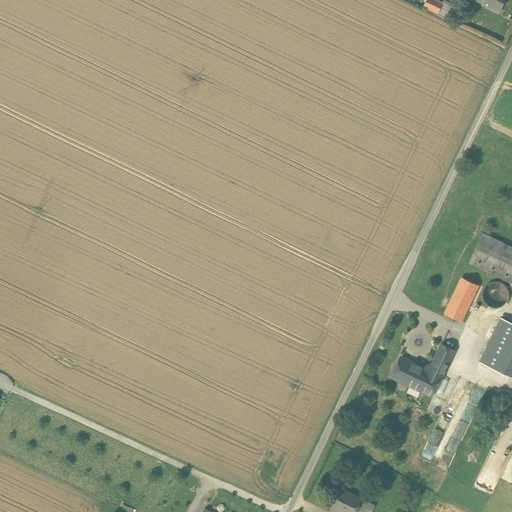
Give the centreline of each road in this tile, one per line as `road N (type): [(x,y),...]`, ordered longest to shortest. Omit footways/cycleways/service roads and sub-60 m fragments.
road 1 (unclassified): [(511,49),(286,511)]
road 2 (unclassified): [(281,511),(19,389)]
